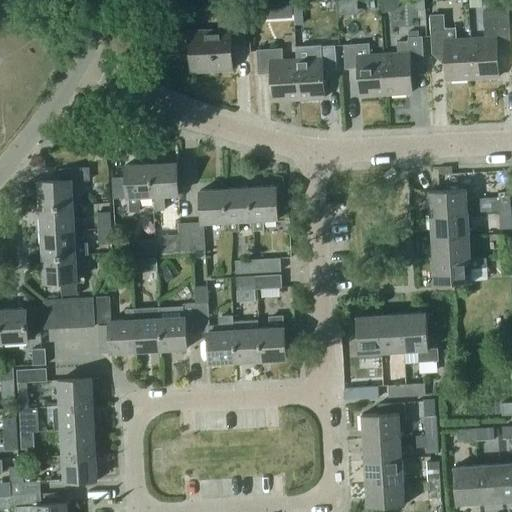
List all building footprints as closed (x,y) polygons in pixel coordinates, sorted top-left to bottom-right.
[(348,0),(337,0),(338,14),(349,14),(348,0)] [(178,4),(178,16),(186,16),(191,10),(190,3),(178,4)] [(470,38),(472,78),(498,77),(497,49),(511,48),(509,10),(484,11),(485,37),(470,38)] [(447,79),(472,78),(470,38),(456,39),(455,27),(445,28),(444,14),(430,15),(431,29),(430,29),(431,53),(446,52),(447,79)] [(244,41),(243,15),(218,16),(219,30),(190,31),(192,71),(232,69),(231,42),(244,41)] [(422,36),(419,36),(419,30),(408,31),(409,41),(396,41),(397,53),(382,54),(384,94),(412,92),(410,65),(423,64),(422,36)] [(360,95),(384,94),(382,54),(371,54),(371,44),(344,45),(345,68),(359,68),(360,95)] [(309,59),(296,60),(298,99),(324,98),(323,70),(336,69),(335,46),(309,48),(309,59)] [(273,101),(298,99),(296,60),(283,61),(283,49),(256,51),(258,74),(272,73),(273,101)] [(177,162),(146,163),(148,193),(154,192),(155,210),(165,209),(165,195),(180,194),(178,161),(177,162)] [(126,176),(111,177),(112,198),(127,197),(128,208),(137,207),(136,193),(148,193),(146,163),(126,164),(126,176)] [(40,208),(70,206),(74,206),(72,182),(89,181),(88,167),(61,168),(61,180),(39,181),(40,208)] [(247,187),(249,220),(253,220),(253,229),(263,228),(263,219),(278,218),(276,186),(247,187)] [(238,221),(249,220),(247,187),(221,189),(223,221),(227,221),(228,230),(238,230),(238,221)] [(203,220),(187,221),(188,250),(203,249),(202,223),(223,221),(221,189),(201,190),(203,220)] [(431,215),(468,212),(467,189),(429,191),(431,215)] [(500,210),(510,210),(509,191),(499,192),(499,197),(500,210)] [(476,198),(470,201),(471,212),(479,212),(500,210),(499,197),(478,198),(476,198)] [(74,206),(70,206),(40,208),(42,231),(75,229),(74,216),(82,215),(82,206),(74,207),(74,206)] [(500,210),(501,227),(511,226),(510,210),(500,210)] [(97,213),(98,227),(110,227),(109,212),(97,213)] [(468,212),(431,215),(432,237),(470,235),(468,212)] [(179,221),(180,236),(162,237),(163,251),(188,250),(187,221),(179,221)] [(110,243),(110,227),(98,227),(99,243),(110,243)] [(42,231),(43,253),(76,251),(75,229),(42,231)] [(470,235),(432,237),(433,260),(471,258),(470,235)] [(502,256),(511,255),(511,237),(501,237),(502,256)] [(141,244),(141,254),(155,254),(154,243),(141,244)] [(44,282),(61,280),(62,295),(78,294),(78,279),(76,251),(43,253),(44,282)] [(511,255),(502,256),(503,273),(511,272),(511,255)] [(247,258),(248,270),(279,268),(279,256),(247,258)] [(472,281),(472,267),(487,266),(487,257),(471,258),(433,260),(435,284),(472,281)] [(142,269),(155,268),(155,258),(142,258),(142,269)] [(235,271),(248,270),(247,258),(234,259),(235,271)] [(249,286),(253,286),(253,287),(280,285),(280,274),(248,276),(249,286)] [(253,287),(253,286),(249,286),(248,276),(235,277),(236,288),(253,287)] [(207,330),(205,284),(192,285),(193,301),(192,301),(194,333),(208,333),(210,363),(233,362),(230,315),(219,315),(220,329),(207,330)] [(111,352),(134,351),(131,307),(125,307),(126,317),(110,318),(109,295),(97,296),(99,326),(110,325),(111,352)] [(80,327),(78,297),(66,298),(67,328),(80,327)] [(78,297),(80,327),(93,326),(91,297),(78,297)] [(66,298),(53,299),(55,329),(67,328),(66,298)] [(42,329),(55,329),(53,299),(40,299),(42,329)] [(180,304),(155,305),(157,350),(187,348),(187,334),(194,333),(192,301),(180,301),(180,304)] [(155,305),(131,307),(134,351),(157,350),(155,305)] [(0,309),(0,341),(27,340),(26,308),(0,309)] [(438,348),(429,348),(426,312),(402,313),(404,351),(418,350),(419,361),(439,360),(438,348)] [(382,352),(404,351),(402,313),(379,314),(382,352)] [(272,327),(258,328),(258,319),(255,320),(257,360),(286,359),(283,314),(272,315),(272,327)] [(358,353),(382,352),(379,314),(356,316),(358,337),(358,353)] [(232,315),(230,315),(233,362),(257,360),(255,320),(232,321),(232,315)] [(46,349),(35,350),(35,366),(46,365),(46,349)] [(1,383),(11,382),(11,369),(1,369),(1,383)] [(19,382),(47,380),(46,369),(19,371),(19,382)] [(58,381),(60,403),(93,401),(92,378),(58,381)] [(406,382),(407,394),(426,393),(425,381),(406,382)] [(12,397),(11,382),(1,383),(2,398),(12,397)] [(407,394),(406,382),(390,384),(391,395),(407,394)] [(379,396),(378,385),(362,386),(362,397),(379,396)] [(95,426),(93,401),(60,403),(61,428),(95,426)] [(363,438),(401,435),(400,422),(406,422),(405,402),(379,403),(379,413),(362,414),(363,438)] [(511,414),(511,403),(503,404),(503,415),(511,414)] [(426,434),(436,433),(435,415),(425,416),(426,434)] [(21,418),(21,431),(34,430),(34,417),(21,418)] [(4,432),(13,431),(13,418),(3,419),(4,432)] [(96,451),(95,426),(61,428),(63,453),(96,451)] [(493,427),(475,428),(476,439),(494,438),(493,427)] [(458,440),(476,439),(475,428),(458,429),(458,440)] [(35,448),(34,430),(21,431),(22,449),(35,448)] [(13,431),(4,432),(5,450),(14,449),(13,431)] [(436,433),(426,434),(427,450),(437,450),(436,433)] [(401,435),(363,438),(365,460),(402,458),(402,446),(409,445),(409,435),(401,435)] [(97,479),(96,451),(63,453),(64,480),(97,479)] [(404,480),(402,458),(365,460),(366,483),(404,480)] [(428,461),(429,479),(439,478),(439,461),(428,461)] [(511,462),(500,464),(502,501),(511,500),(511,462)] [(479,502),(502,501),(500,464),(477,465),(479,502)] [(456,504),(479,502),(477,465),(454,466),(456,504)] [(11,467),(12,483),(22,482),(21,466),(11,467)] [(430,496),(440,496),(439,478),(429,479),(430,496)] [(405,504),(404,480),(366,483),(367,507),(405,504)] [(40,481),(22,482),(12,483),(13,495),(41,493),(40,481)] [(42,505),(41,493),(13,495),(13,507),(15,507),(15,511),(67,511),(67,503),(42,505)]
